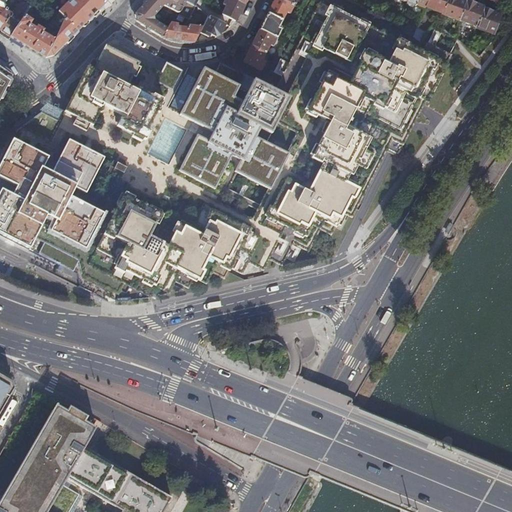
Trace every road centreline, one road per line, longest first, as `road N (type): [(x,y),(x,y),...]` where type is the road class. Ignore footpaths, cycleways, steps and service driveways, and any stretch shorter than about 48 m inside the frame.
road 1 (primary): [(409,217),(347,270),(80,332)]
road 2 (primary): [(0,340),(123,373),(300,441),(335,442)]
road 3 (primary): [(0,358),(256,495)]
road 4 (primary): [(281,491),(399,286)]
road 5 (primary): [(399,286),(511,112)]
road 6 (primary): [(335,442),(284,405),(169,359)]
road 7 (primary): [(346,334),(256,495)]
road 8 (primary): [(506,511),(335,442)]
road 9 (residential): [(112,20),(167,54),(195,57),(239,35),(258,0)]
road 10 (primary): [(511,68),(409,217)]
road 11 (primary): [(169,359),(192,329),(311,301)]
